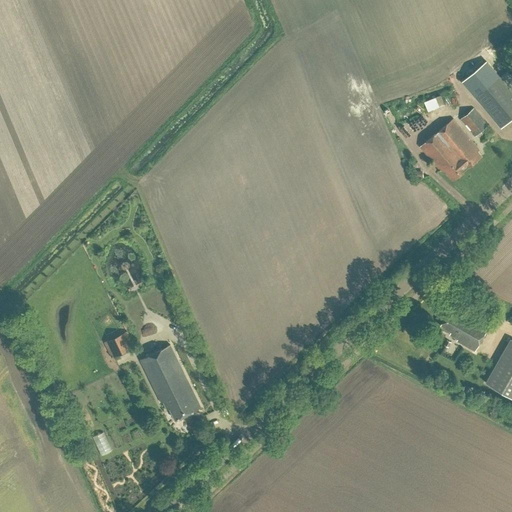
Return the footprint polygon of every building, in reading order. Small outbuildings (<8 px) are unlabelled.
[(474,96),(501,126),(511,116),(511,88),(500,74),(474,96)] [(437,97),(426,101),(430,111),(441,106),(437,97)] [(460,118),(474,135),(487,125),(473,107),(460,118)] [(477,151),(479,150),(452,118),(419,145),(439,168),(440,167),(445,172),(446,171),(453,180),(482,156),(477,151)] [(449,333),(456,337),(455,339),(475,350),(489,326),(456,307),(453,312),(449,309),(440,325),(450,331),(449,333)] [(127,329),(104,340),(112,356),(135,345),(127,329)] [(511,339),(510,339),(486,383),(511,397),(511,339)] [(171,345),(141,359),(162,403),(165,402),(168,410),(171,409),(176,419),(201,408),(171,345)] [(93,435),(101,455),(113,450),(105,431),(93,435)]
